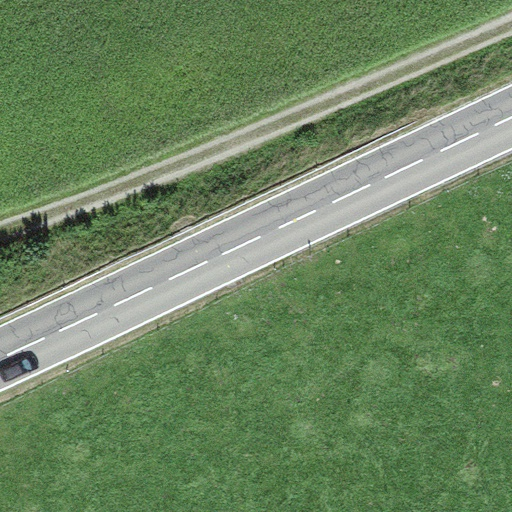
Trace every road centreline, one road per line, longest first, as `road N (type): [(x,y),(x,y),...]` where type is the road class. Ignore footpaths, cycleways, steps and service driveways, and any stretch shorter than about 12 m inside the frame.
road 1 (secondary): [(511,118),(0,361)]
road 2 (track): [(511,25),(159,178),(0,234)]
